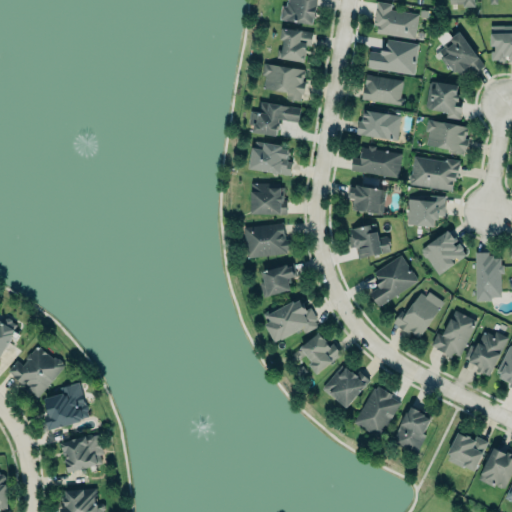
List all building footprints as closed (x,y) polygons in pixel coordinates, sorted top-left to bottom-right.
[(284,0),(281,19),(312,25),(316,0),(284,0)] [(418,13),(414,39),(376,32),(378,24),(374,23),(378,0),(392,3),(390,8),(418,13)] [(420,9),(419,16),(427,17),(428,10),(420,9)] [(490,24),(511,24),(511,59),(498,60),(498,58),(491,58),(491,50),(494,49),(494,44),(490,44),(490,24)] [(276,57),(306,62),(310,31),(281,27),(279,40),(276,57)] [(458,30),(484,64),(472,74),(468,65),(466,65),(467,67),(466,70),(459,75),(456,70),(454,72),(438,49),(443,46),(441,44),(458,30)] [(387,38),(386,45),(382,44),(381,53),(368,51),(366,67),(414,74),(418,43),(387,38)] [(262,60),(305,67),(304,77),(302,77),(302,80),(306,81),(304,94),(302,94),(300,101),(285,98),(286,92),(262,88),(264,75),(260,75),(262,60)] [(404,80),(365,74),(361,98),(400,104),(404,80)] [(435,80),(457,84),(455,93),(458,93),(457,98),(461,99),(459,118),(445,116),(446,111),(428,108),(425,105),(428,82),(432,80),(435,80)] [(260,100),(300,107),(298,121),(279,118),(278,121),(280,121),(278,128),(277,128),(276,134),(252,130),(253,124),(248,123),(250,109),(258,111),(260,100)] [(401,114),(397,139),(356,132),(358,120),(361,120),(363,109),(401,114)] [(427,131),(424,130),(426,117),(467,125),(466,126),(468,127),(466,134),(465,134),(464,136),(468,137),(466,151),(463,151),(462,154),(446,151),(447,148),(425,144),(427,131)] [(255,140),(282,144),(281,146),(288,147),(288,150),(289,151),(288,155),(287,155),(286,160),(291,161),(289,173),(248,167),(252,146),(253,146),(253,141),(255,140)] [(397,177),(401,152),(360,146),(358,158),(352,157),(349,170),(397,177)] [(457,160),(412,156),(409,184),(454,189),(457,160)] [(281,213),(282,183),(250,182),(249,213),(281,213)] [(353,208),(382,213),(384,199),(380,198),(382,188),(356,183),(355,186),(351,186),(349,195),(355,196),(353,208)] [(444,197),(407,196),(406,224),(435,225),(436,215),(444,215),(444,197)] [(243,226),(282,221),(285,238),(288,238),(290,249),(286,249),(286,252),(246,256),(243,226)] [(355,246),(350,247),(347,235),(350,234),(348,227),(376,221),(379,236),(388,234),(392,250),(357,258),(355,246)] [(420,248),(421,250),(420,252),(423,256),(426,256),(437,274),(465,254),(461,248),(462,247),(458,242),(453,245),(452,242),(456,239),(449,228),(446,229),(420,248)] [(475,300),(490,299),(490,296),(500,296),(499,272),(502,272),(502,264),(500,264),(500,257),(492,257),(492,254),(488,254),(488,250),(474,251),(475,300)] [(369,291),(377,286),(373,279),(376,277),(372,271),(400,253),(418,280),(378,305),(369,291)] [(292,261),(296,275),(289,277),(291,281),(288,282),(290,289),(263,296),(259,281),(263,280),(260,270),(292,261)] [(391,321),(407,333),(409,330),(414,333),(413,335),(418,337),(443,301),(428,290),(424,295),(419,292),(404,312),(400,309),(395,315),(391,321)] [(274,341),(301,328),(303,332),(318,325),(308,306),(303,309),(297,297),(261,316),(274,341)] [(475,319),(452,309),(442,335),(435,332),(429,346),(459,358),(475,319)] [(0,355),(16,324),(0,316),(0,355)] [(494,330),(507,336),(487,375),(474,370),(477,365),(467,360),(468,359),(463,356),(469,344),(474,346),(482,330),(485,332),(487,331),(493,334),(494,330)] [(316,373),(341,353),(332,342),(329,345),(318,331),(300,346),(312,361),(309,363),(316,373)] [(63,365),(37,344),(21,363),(16,359),(6,372),(38,397),(63,365)] [(511,346),(508,345),(495,371),(499,373),(497,376),(508,382),(507,385),(511,387),(511,346)] [(359,369),(369,379),(346,406),(330,393),(329,394),(321,387),(341,363),(350,371),(351,369),(355,373),(359,369)] [(44,397),(48,414),(44,415),(47,428),(88,418),(79,381),(59,386),(61,393),(44,397)] [(399,398),(372,385),(354,424),(381,437),(399,398)] [(430,416),(408,406),(393,440),(417,451),(425,433),(423,432),(430,416)] [(457,431),(472,439),(475,434),(488,441),(473,470),(463,465),(462,467),(446,459),(449,455),(445,453),(457,431)] [(67,472),(104,463),(97,433),(60,441),(67,472)] [(511,458),(511,469),(504,488),(501,486),(499,487),(496,485),(494,483),(493,486),(477,478),(479,473),(492,446),(498,450),(505,453),(506,451),(509,452),(511,454),(511,458)] [(511,502),(503,497),(510,481),(511,481),(511,504),(511,502)] [(60,489),(61,511),(103,511),(103,504),(96,504),(95,488),(60,489)]
